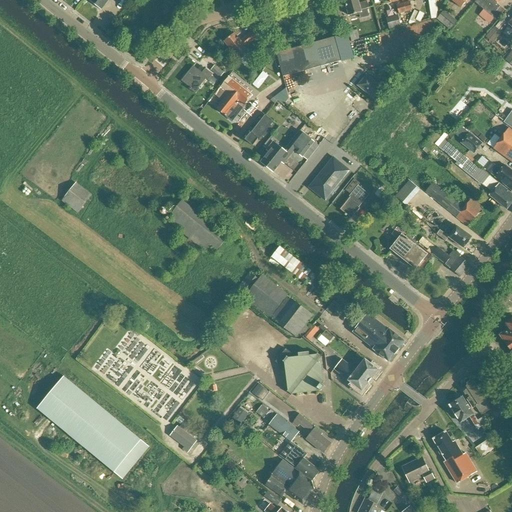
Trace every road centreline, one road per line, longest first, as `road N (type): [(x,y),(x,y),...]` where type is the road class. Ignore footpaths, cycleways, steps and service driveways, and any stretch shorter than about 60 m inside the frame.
road 1 (tertiary): [(149,84),(436,318)]
road 2 (unknown): [(219,209),(266,269),(391,379)]
road 3 (tertiary): [(316,511),(336,456),(391,379)]
road 4 (unclassified): [(429,408),(480,348),(511,293)]
road 5 (tertiary): [(43,0),(149,84)]
road 6 (unclassified): [(354,511),(367,477),(429,408)]
road 7 (tertiary): [(436,318),(511,216)]
